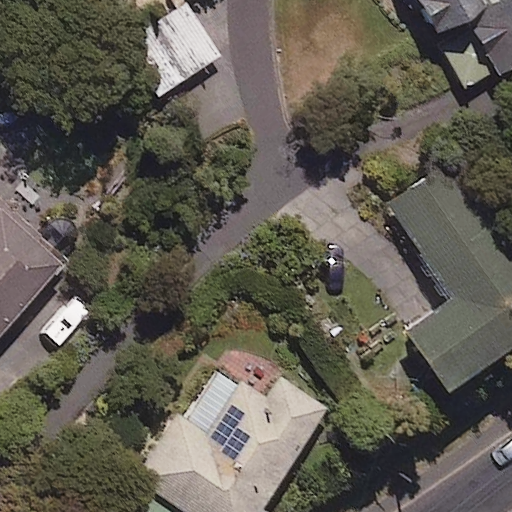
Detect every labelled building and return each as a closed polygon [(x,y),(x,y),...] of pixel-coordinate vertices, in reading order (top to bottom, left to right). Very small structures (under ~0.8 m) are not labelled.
[(217,48),(184,0),(181,0),(142,26),(176,76),(217,48)] [(511,0),(414,0),(459,80),(511,50),(511,0)] [(511,328),(511,255),(447,156),(381,200),(442,293),(399,322),(436,378),(511,328)] [(0,330),(64,258),(0,201),(0,330)] [(260,392),(218,363),(186,411),(176,404),(115,492),(143,511),(175,511),(184,500),(200,511),(247,511),(325,400),(277,367),(260,392)]
